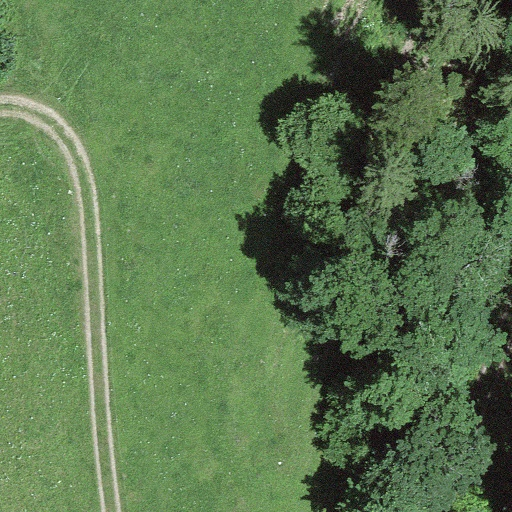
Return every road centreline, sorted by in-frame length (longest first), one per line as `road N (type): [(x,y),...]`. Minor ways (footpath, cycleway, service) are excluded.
road 1 (track): [(0,119),(44,120),(86,189),(115,511)]
road 2 (track): [(432,511),(511,306)]
